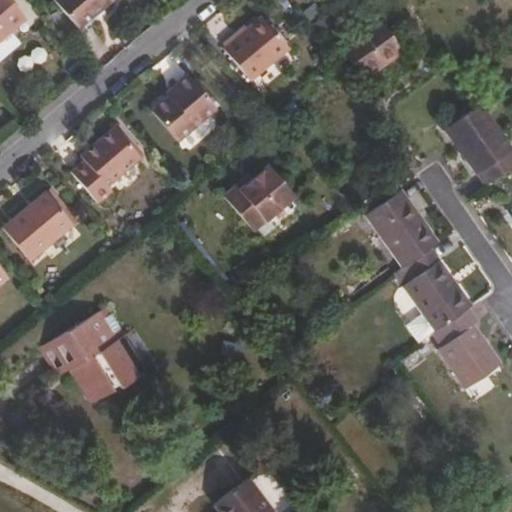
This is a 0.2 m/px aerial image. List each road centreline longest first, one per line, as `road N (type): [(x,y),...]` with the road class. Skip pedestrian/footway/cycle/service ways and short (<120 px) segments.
road 1 (residential): [(198,0),(0,167)]
road 2 (residential): [(511,299),(428,183)]
